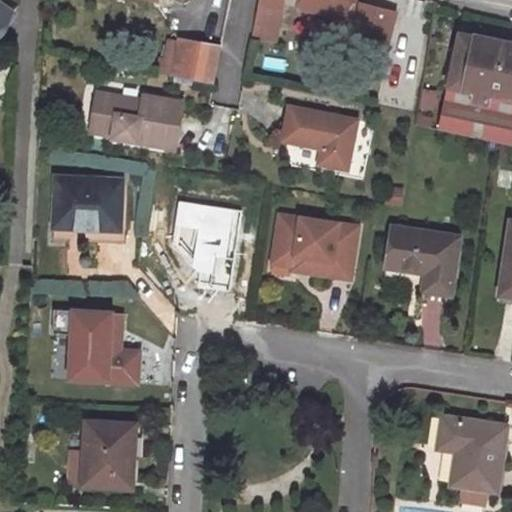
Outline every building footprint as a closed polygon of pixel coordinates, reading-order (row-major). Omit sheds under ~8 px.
[(280,0),(257,0),(256,8),(254,8),(249,46),(274,51),(280,0)] [(302,0),(301,8),(332,16),(327,35),(352,41),(356,27),(389,37),(395,16),(355,4),(356,0),(302,0)] [(511,143),(511,41),(461,31),(441,129),(511,143)] [(170,42),(166,62),(163,62),(160,78),(175,81),(181,43),(170,42)] [(221,49),(181,43),(175,81),(215,89),(221,49)] [(416,125),(434,128),(440,92),(421,89),(416,125)] [(112,142),(175,154),(183,108),(145,100),(144,104),(95,95),(89,136),(112,139),(112,142)] [(280,143),(319,151),(316,167),(346,172),(354,122),(286,110),(280,143)] [(119,240),(122,178),(56,176),(54,238),(119,240)] [(241,211),(179,202),(173,245),(199,271),(198,286),(230,291),(241,211)] [(357,230),(278,218),(270,266),(289,269),(290,270),(292,259),(311,262),(308,277),(349,283),(357,230)] [(450,300),(459,241),(392,231),(385,272),(425,278),(423,296),(450,300)] [(292,259),(290,270),(289,269),(289,274),(308,277),(311,262),(292,259)] [(53,308),(52,332),(71,333),(68,378),(136,383),(138,351),(109,349),(110,333),(117,334),(121,331),(122,313),(53,308)] [(494,491),(504,428),(442,419),(437,450),(454,452),(450,485),(461,487),(484,490),(494,491)] [(128,468),(132,428),(87,424),(81,486),(131,491),(134,469),(128,468)] [(461,487),(459,501),(482,504),(484,490),(461,487)]
